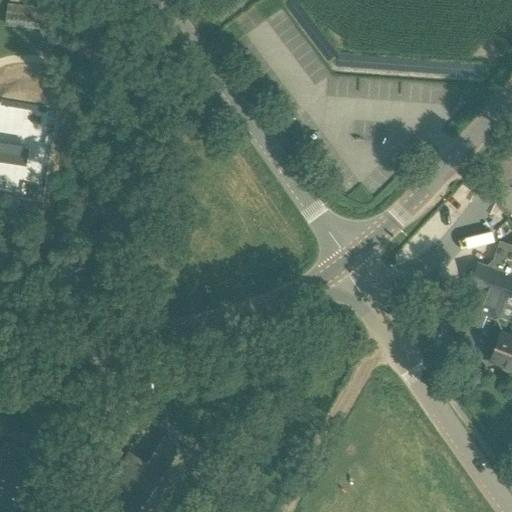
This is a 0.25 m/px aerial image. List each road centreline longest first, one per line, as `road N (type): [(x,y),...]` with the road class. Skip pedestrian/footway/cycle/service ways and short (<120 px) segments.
road 1 (tertiary): [(0,352),(171,337),(299,292),(344,262)]
road 2 (unclassified): [(344,262),(165,0)]
road 3 (unclassified): [(344,262),(511,511)]
road 4 (tertiary): [(344,262),(511,89)]
road 5 (track): [(285,511),(387,331)]
